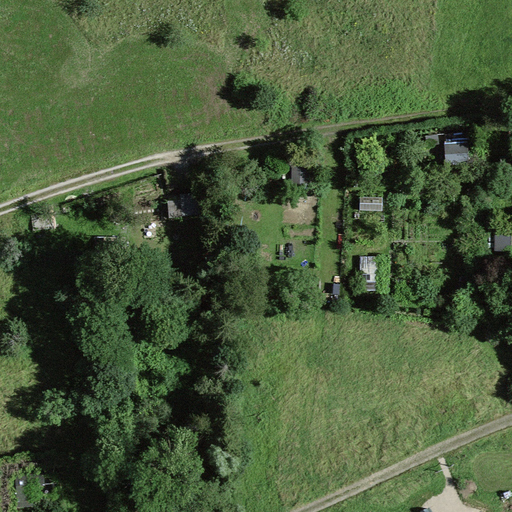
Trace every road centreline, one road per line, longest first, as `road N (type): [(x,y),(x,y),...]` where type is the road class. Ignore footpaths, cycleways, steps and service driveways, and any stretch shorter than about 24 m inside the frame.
road 1 (track): [(0,211),(188,146),(511,95)]
road 2 (track): [(511,425),(276,511)]
